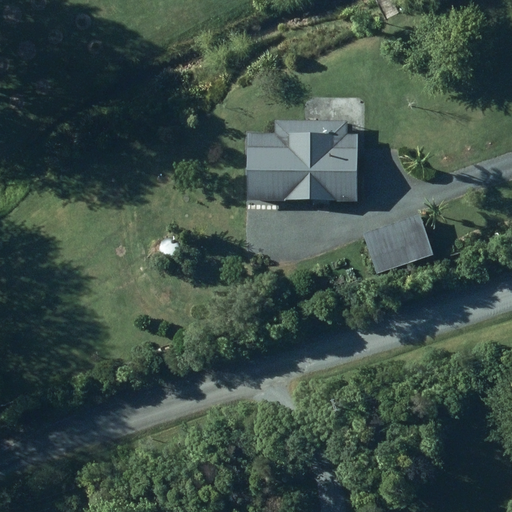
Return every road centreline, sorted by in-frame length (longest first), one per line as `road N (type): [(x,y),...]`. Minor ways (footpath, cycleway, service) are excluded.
road 1 (unclassified): [(0,472),(89,427),(511,292)]
road 2 (unknown): [(271,369),(296,418),(306,465),(291,511)]
